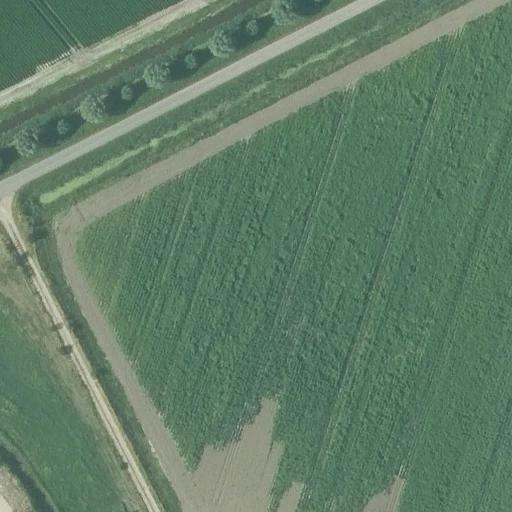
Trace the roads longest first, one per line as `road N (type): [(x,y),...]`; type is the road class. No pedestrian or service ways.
road 1 (unclassified): [(0,191),(356,0)]
road 2 (unknown): [(0,202),(151,511)]
